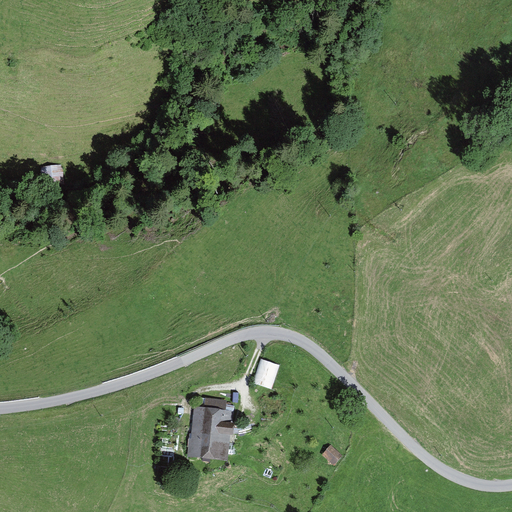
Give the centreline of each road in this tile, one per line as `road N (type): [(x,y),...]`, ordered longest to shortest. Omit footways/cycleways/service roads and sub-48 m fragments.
road 1 (unclassified): [(511,484),(470,482),(442,469),(322,355),(284,333),(246,333),(122,383),(0,408)]
road 2 (track): [(268,331),(242,382),(190,397),(180,456)]
